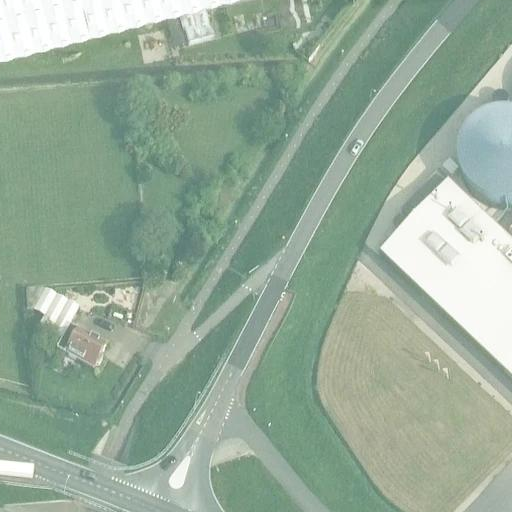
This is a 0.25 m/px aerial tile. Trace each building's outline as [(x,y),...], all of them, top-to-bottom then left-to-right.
[(0,0),(0,51),(202,0),(0,0)] [(203,1),(177,8),(187,47),(213,40),(203,1)] [(446,179),(437,171),(400,212),(409,220),(446,179)] [(511,249),(447,187),(380,258),(511,383),(511,249)] [(26,311),(32,313),(43,319),(37,329),(61,342),(56,351),(92,371),(94,367),(96,368),(101,359),(99,358),(104,349),(68,329),(78,311),(43,292),(40,290),(25,290),(26,311)]
